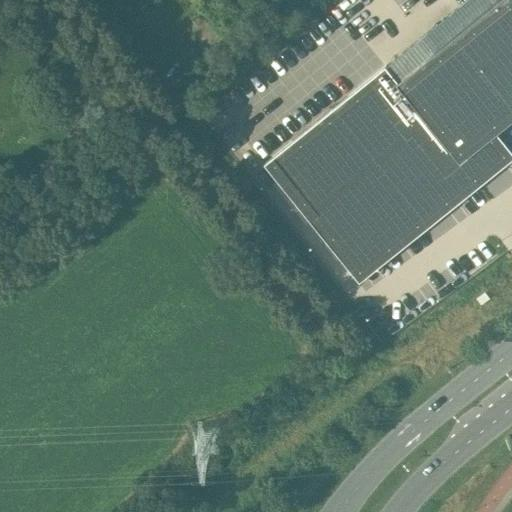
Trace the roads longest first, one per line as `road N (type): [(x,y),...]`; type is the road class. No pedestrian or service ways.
road 1 (tertiary): [(511,342),(393,437),(328,511)]
road 2 (tertiary): [(388,511),(511,398)]
road 3 (residential): [(148,104),(61,0)]
